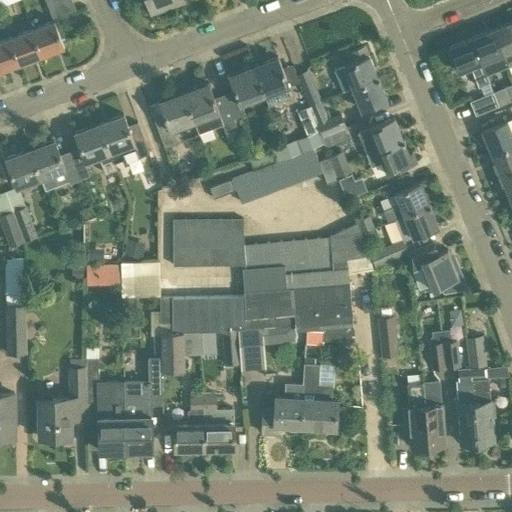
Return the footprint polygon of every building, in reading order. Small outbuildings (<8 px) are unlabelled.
[(75,10),(71,0),(63,0),(47,6),(52,19),(75,10)] [(176,4),(174,0),(143,0),(149,14),(176,4)] [(54,19),(31,28),(41,55),(64,46),(54,19)] [(511,20),(493,29),(508,67),(511,64),(511,20)] [(41,55),(31,28),(8,36),(18,63),(41,55)] [(493,29),(470,38),(486,76),(487,75),(508,67),(493,29)] [(0,69),(18,63),(8,36),(0,39),(0,69)] [(470,38),(448,47),(458,73),(469,68),(477,88),(490,83),(487,75),(486,76),(470,38)] [(352,88),(377,78),(374,70),(375,69),(369,55),(370,54),(365,44),(345,52),(349,61),(355,59),(355,60),(342,66),(333,69),(342,92),(351,88),(352,88)] [(264,95),(288,86),(277,56),(252,65),(264,95)] [(264,95),(252,65),(228,75),(234,88),(223,92),(240,139),(243,137),(236,119),(247,115),(242,103),(264,95)] [(296,74),(309,107),(321,102),(307,69),(296,74)] [(377,78),(352,88),(361,110),(386,100),(377,78)] [(240,139),(223,92),(212,97),(207,82),(183,91),(194,121),(193,122),(198,135),(221,126),(228,143),(240,139)] [(511,99),(511,83),(503,87),(509,101),(511,99)] [(173,129),(193,122),(194,121),(183,91),(159,101),(162,110),(151,114),(164,148),(178,143),(173,129)] [(498,105),(492,92),(470,102),(475,115),(498,105)] [(309,107),(318,131),(320,136),(343,126),(345,126),(340,114),(329,119),(322,101),(321,102),(309,107)] [(318,131),(309,107),(297,111),(307,135),(318,131)] [(122,114),(98,123),(114,164),(115,164),(126,160),(124,154),(135,150),(138,158),(138,159),(150,154),(137,121),(127,125),(122,114)] [(365,155),(402,140),(399,132),(400,132),(394,118),(367,129),(367,127),(356,131),(357,133),(356,133),(365,155)] [(490,154),(511,145),(511,134),(511,135),(506,121),(481,131),(490,154)] [(79,146),(69,150),(80,180),(93,176),(87,161),(98,157),(104,174),(107,173),(108,174),(117,170),(115,164),(114,164),(98,123),(74,132),(79,146)] [(343,126),(320,136),(323,143),(325,147),(347,138),(343,126)] [(318,131),(307,135),(296,139),(301,151),(323,143),(320,136),(318,131)] [(54,139),(29,148),(41,178),(40,179),(44,190),(45,190),(45,191),(69,183),(69,184),(80,180),(69,150),(59,153),(54,139)] [(296,139),(273,148),(277,160),(301,151),(296,139)] [(402,140),(365,155),(371,168),(383,163),(386,172),(416,160),(412,151),(407,153),(402,140)] [(511,145),(490,154),(499,176),(511,171),(511,145)] [(41,178),(29,148),(5,157),(16,188),(40,179),(41,178)] [(310,176),(322,172),(318,160),(313,148),(302,152),(310,176)] [(249,159),(254,170),(277,161),(272,150),(249,159)] [(366,190),(365,184),(363,178),(356,180),(353,172),(352,172),(342,150),(329,156),(338,178),(337,179),(341,188),(345,199),(366,190)] [(302,152),(290,157),(299,180),(310,176),(302,152)] [(318,160),(322,172),(327,183),(337,179),(338,178),(329,156),(318,160)] [(299,180),(290,157),(279,161),(288,185),(299,180)] [(279,161),(267,165),(276,189),(288,185),(279,161)] [(267,165),(256,169),(265,193),(276,189),(267,165)] [(256,169),(244,174),(253,198),(265,193),(256,169)] [(508,198),(511,196),(511,171),(499,176),(508,198)] [(253,198),(244,174),(233,178),(237,189),(242,202),(253,198)] [(213,198),(237,189),(233,178),(209,187),(213,198)] [(404,215),(428,205),(424,197),(426,196),(420,182),(395,192),(400,204),(398,205),(397,203),(382,210),(387,222),(388,223),(393,221),(405,217),(404,215)] [(26,205),(25,205),(11,210),(23,241),(38,236),(26,205)] [(405,217),(394,221),(401,239),(402,241),(413,236),(437,226),(428,205),(404,215),(405,217)] [(11,210),(0,214),(0,224),(8,246),(23,241),(11,210)] [(357,223),(361,232),(374,227),(369,215),(356,220),(357,223)] [(232,241),(231,218),(220,219),(220,242),(232,241)] [(243,218),(231,218),(232,241),(243,241),(243,218)] [(185,242),(185,219),(173,219),(173,242),(185,242)] [(197,242),(196,219),(185,219),(185,242),(197,242)] [(208,219),(196,219),(197,242),(208,242),(208,219)] [(220,242),(220,219),(208,219),(208,242),(220,242)] [(361,232),(357,223),(343,230),(351,257),(369,254),(361,232)] [(351,257),(343,230),(330,237),(332,260),(351,257)] [(330,237),(318,238),(321,269),(334,268),(332,260),(330,237)] [(318,238),(305,239),(308,270),(321,269),(318,238)] [(305,239),(293,241),(296,271),(308,270),(305,239)] [(406,252),(402,241),(401,239),(369,252),(374,265),(406,252)] [(123,254),(140,259),(144,246),(127,240),(123,254)] [(232,241),(220,242),(221,264),(232,264),(232,241)] [(243,241),(232,241),(232,264),(243,264),(243,245),(243,241)] [(293,241),(281,242),(283,268),(283,272),(296,271),(293,241)] [(435,241),(406,252),(408,270),(421,265),(430,286),(439,282),(443,291),(467,288),(467,287),(461,273),(462,273),(461,272),(455,257),(451,259),(447,249),(439,252),(435,241)] [(185,242),(173,242),(173,265),(185,265),(185,242)] [(197,265),(197,242),(185,242),(185,265),(197,265)] [(208,242),(197,242),(197,265),(209,265),(208,242)] [(221,264),(220,242),(208,242),(209,265),(221,264)] [(281,242),(268,243),(271,269),(283,268),(281,242)] [(268,243),(256,244),(258,270),(271,269),(268,243)] [(256,244),(243,245),(243,264),(244,264),(245,271),(258,270),(256,244)] [(24,299),(22,254),(3,255),(5,300),(24,299)] [(82,268),(71,268),(71,279),(82,279),(82,268)] [(283,268),(271,269),(258,270),(245,271),(246,290),(285,287),(283,272),(283,268)] [(245,290),(244,290),(245,292),(248,328),(260,327),(281,326),(295,325),(295,330),(335,327),(351,326),(351,325),(352,325),(349,284),(349,282),(285,287),(246,290),(245,290)] [(248,328),(245,292),(170,296),(171,312),(172,330),(185,329),(185,331),(224,329),(234,330),(236,329),(248,328)] [(6,307),(6,354),(25,353),(24,306),(6,307)] [(172,330),(171,312),(160,312),(161,331),(172,330)] [(377,317),(381,356),(398,355),(394,315),(377,317)] [(281,335),(281,326),(260,327),(248,328),(236,329),(237,339),(281,335)] [(172,330),(161,331),(161,335),(161,356),(162,356),(162,369),(187,368),(185,331),(185,329),(172,330)] [(236,329),(234,330),(222,331),(224,364),(239,363),(237,339),(236,329)] [(323,330),(307,329),(306,345),(323,346),(323,330)] [(449,329),(441,330),(445,366),(459,365),(456,340),(450,341),(449,329)] [(215,342),(214,330),(201,331),(201,343),(215,342)] [(445,366),(441,330),(432,331),(433,337),(430,337),(431,343),(430,343),(433,368),(445,366)] [(486,366),(482,335),(465,337),(469,368),(486,366)] [(86,346),(86,358),(85,358),(85,364),(86,364),(87,401),(98,400),(99,450),(126,450),(125,380),(99,381),(99,357),(97,358),(97,346),(86,346)] [(149,380),(125,380),(126,450),(153,449),(152,415),(151,415),(151,403),(163,403),(162,369),(162,356),(161,356),(148,356),(149,380)] [(69,358),(68,364),(67,364),(68,397),(36,398),(37,435),(72,434),(71,420),(87,420),(87,401),(86,364),(85,364),(85,358),(69,358)] [(303,362),(302,381),(299,425),(304,426),(304,427),(317,428),(317,426),(322,427),(322,430),(334,431),(334,427),(335,427),(337,399),(330,399),(331,385),(317,384),(319,363),(303,362)] [(488,379),(485,379),(484,367),(468,369),(469,380),(471,380),(471,391),(472,391),(476,441),(493,440),(492,416),(494,416),(493,402),(490,402),(488,379)] [(469,380),(468,369),(458,370),(459,380),(456,380),(458,402),(457,402),(460,442),(476,441),(472,391),(471,391),(471,380),(469,380)] [(497,377),(497,386),(509,386),(508,377),(497,377)] [(299,425),(302,381),(283,380),(282,396),(273,396),(273,404),(262,403),(260,433),(276,434),(277,424),(299,425)] [(422,381),(422,382),(427,445),(444,443),(441,403),(440,403),(439,380),(422,381)] [(427,445),(422,382),(407,383),(408,405),(402,406),(404,432),(410,432),(411,446),(427,445)] [(0,437),(15,437),(13,393),(0,393),(0,437)] [(202,394),(203,448),(233,447),(232,422),(218,422),(218,409),(215,409),(214,393),(202,394)] [(203,448),(202,394),(189,395),(190,409),(187,410),(187,422),(173,423),(173,449),(203,448)]
